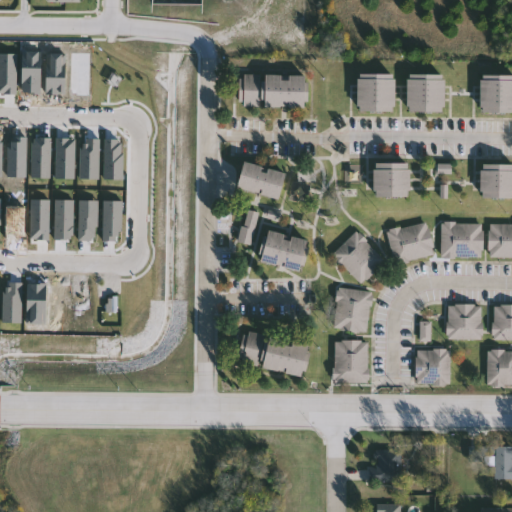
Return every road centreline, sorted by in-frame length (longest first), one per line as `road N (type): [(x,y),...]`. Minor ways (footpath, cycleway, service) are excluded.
road 1 (tertiary): [(0,404),(511,411)]
road 2 (residential): [(207,408),(211,44)]
road 3 (residential): [(136,117),(136,263)]
road 4 (residential): [(0,112),(136,117)]
road 5 (residential): [(136,263),(0,260)]
